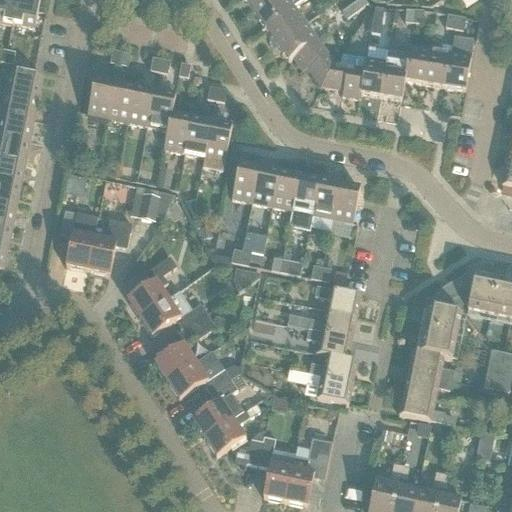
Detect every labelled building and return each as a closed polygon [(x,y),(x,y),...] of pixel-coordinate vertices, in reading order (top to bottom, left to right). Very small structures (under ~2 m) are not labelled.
[(17,0),(0,0),(0,24),(12,27),(17,0)] [(17,0),(12,27),(34,31),(40,0),(17,0)] [(272,0),(242,0),(253,14),(272,0)] [(301,0),(272,0),(253,14),(265,30),(294,10),(304,3),(301,0)] [(362,0),(352,7),(357,14),(368,7),(362,0)] [(476,0),(460,0),(465,9),(477,1),(476,0)] [(357,14),(352,7),(342,15),(347,22),(357,14)] [(306,26),(294,10),(265,30),(277,47),(306,26)] [(384,12),(375,11),(373,24),(382,25),(384,12)] [(414,14),(406,13),(405,26),(413,27),(414,14)] [(423,14),(414,14),(413,27),(422,27),(423,14)] [(456,20),(448,18),(445,31),(454,33),(456,20)] [(465,22),(456,20),(454,33),(462,34),(465,22)] [(379,37),(382,25),(373,24),(371,36),(379,37)] [(318,43),(306,26),(277,47),(289,64),(292,61),(318,43)] [(335,68),(318,43),(292,61),(303,76),(308,72),(321,90),(335,68)] [(430,53),(409,49),(406,68),(407,68),(404,85),(405,85),(424,88),(430,53)] [(430,53),(424,88),(444,91),(450,56),(430,53)] [(7,54),(4,66),(12,68),(15,55),(7,54)] [(110,66),(119,68),(121,55),(113,54),(110,66)] [(130,57),(121,55),(119,68),(127,70),(130,57)] [(444,91),(465,95),(471,59),(450,56),(444,91)] [(386,65),(366,61),(364,72),(365,72),(360,97),(361,97),(381,100),(386,65)] [(161,63),(153,62),(150,74),(159,76),(161,63)] [(170,65),(161,63),(159,76),(167,78),(170,65)] [(381,100),(402,104),(405,85),(404,85),(407,68),(406,68),(386,65),(381,100)] [(190,69),(181,67),(179,80),(187,82),(190,69)] [(342,100),(360,103),(361,97),(360,97),(365,72),(364,72),(335,68),(321,90),(343,94),(342,100)] [(9,73),(4,96),(38,102),(43,80),(9,73)] [(115,87),(94,83),(87,118),(108,122),(115,87)] [(135,91),(115,87),(108,122),(128,126),(135,91)] [(207,103),(215,105),(217,92),(210,90),(207,103)] [(155,95),(135,91),(128,126),(148,130),(155,95)] [(226,94),(217,92),(215,105),(224,106),(226,94)] [(175,99),(155,95),(148,130),(167,134),(168,134),(171,118),(172,118),(175,99)] [(0,116),(34,124),(38,102),(4,96),(0,116)] [(0,138),(30,145),(34,124),(0,116),(0,138)] [(171,118),(168,134),(167,134),(163,153),(184,157),(191,122),(172,118),(171,118)] [(191,122),(184,157),(204,161),(211,126),(191,122)] [(223,175),(232,130),(211,126),(204,161),(202,171),(223,175)] [(0,161),(25,166),(30,145),(0,138),(0,161)] [(0,183),(21,187),(25,166),(0,161),(0,183)] [(502,188),(511,190),(511,167),(506,167),(502,188)] [(232,203),(251,207),(259,172),(239,168),(232,203)] [(167,193),(171,172),(159,170),(155,190),(167,193)] [(279,176),(259,172),(251,207),(272,211),(279,176)] [(299,180),(279,176),(272,211),(292,215),(299,180)] [(69,180),(66,196),(68,197),(77,199),(83,195),(86,183),(72,180),(69,180)] [(309,234),(312,219),(319,184),(299,180),(292,215),(289,230),(309,234)] [(0,205),(17,209),(21,187),(0,183),(0,205)] [(339,188),(319,184),(312,219),(332,223),(339,188)] [(360,192),(339,188),(332,223),(353,227),(360,192)] [(143,199),(138,222),(154,225),(156,219),(164,221),(175,200),(160,196),(159,202),(143,199)] [(0,227),(13,230),(17,209),(0,205),(0,227)] [(77,217),(65,214),(60,239),(71,241),(66,270),(87,274),(94,240),(98,221),(77,217)] [(106,242),(94,240),(87,274),(109,279),(115,250),(127,252),(132,228),(109,223),(106,242)] [(0,249),(8,251),(13,230),(0,227),(0,249)] [(0,272),(4,273),(8,251),(0,249),(0,272)] [(242,255),(234,253),(231,266),(240,268),(242,255)] [(240,268),(248,270),(251,257),(242,255),(240,268)] [(213,258),(212,262),(216,268),(224,270),(226,261),(213,258)] [(177,271),(170,260),(145,277),(151,287),(127,303),(139,321),(168,302),(161,291),(168,287),(163,280),(177,271)] [(282,263),(274,262),(271,274),(280,276),(282,263)] [(291,265),(282,263),(280,276),(288,278),(291,265)] [(322,272),(314,270),(311,282),(319,284),(322,272)] [(319,284),(328,286),(331,273),(322,272),(319,284)] [(497,281),(468,275),(457,283),(461,289),(458,302),(469,304),(467,314),(489,319),(497,281)] [(336,276),(333,288),(345,290),(347,278),(336,276)] [(489,319),(511,323),(511,315),(511,284),(497,281),(489,319)] [(356,321),(361,299),(329,292),(329,293),(317,290),(315,299),(327,301),(325,314),(356,321)] [(179,295),(168,302),(139,321),(151,340),(176,324),(182,334),(197,324),(207,317),(200,307),(191,313),(179,295)] [(430,308),(426,329),(457,335),(463,307),(441,303),(437,296),(426,303),(425,307),(430,308)] [(352,342),(356,321),(325,314),(322,325),(310,323),(308,333),(352,342)] [(179,350),(154,366),(166,385),(196,366),(184,347),(197,338),(199,342),(216,331),(207,317),(197,324),(182,334),(172,340),(179,350)] [(443,361),(452,363),(457,335),(426,329),(420,355),(420,356),(443,361)] [(306,343),(318,345),(316,357),(325,359),(325,358),(348,363),(348,362),(352,342),(308,333),(306,343)] [(511,357),(491,353),(484,391),(508,396),(511,378),(511,357)] [(412,354),(408,375),(451,384),(453,374),(441,372),(443,361),(420,356),(420,355),(412,354)] [(203,387),(210,397),(231,383),(212,355),(196,366),(166,385),(179,403),(203,387)] [(311,367),(309,377),(353,386),(357,364),(348,362),(348,363),(325,358),(325,359),(323,370),(311,367)] [(435,403),(437,392),(449,394),(451,384),(408,375),(403,397),(435,403)] [(319,390),(317,401),(348,408),(353,386),(309,377),(307,387),(319,390)] [(192,423),(204,441),(242,416),(230,398),(245,388),(238,378),(231,383),(210,397),(216,407),(192,423)] [(430,424),(442,427),(445,417),(432,414),(435,403),(403,397),(399,418),(430,425),(430,424)] [(204,441),(216,460),(245,441),(238,429),(250,421),(245,414),(242,416),(204,441)] [(481,435),(475,462),(489,465),(494,438),(481,435)] [(246,468),(269,472),(263,501),(284,506),(292,471),(271,467),(275,443),(263,440),(262,445),(251,443),(248,457),(246,468)] [(284,506),(307,510),(312,481),(324,484),(332,446),(312,442),(307,464),(294,461),(292,471),(284,506)] [(238,455),(235,465),(246,468),(248,457),(238,455)] [(393,467),(390,481),(398,483),(401,468),(393,467)] [(409,470),(401,468),(398,483),(406,485),(409,470)] [(432,490),(440,492),(443,477),(435,476),(432,490)] [(451,479),(443,477),(440,492),(448,493),(451,479)] [(375,486),(369,511),(391,511),(397,490),(375,486)] [(397,490),(391,511),(414,511),(418,494),(397,490)] [(436,511),(439,499),(418,494),(414,511),(436,511)] [(436,511),(458,511),(461,503),(439,499),(436,511)]
